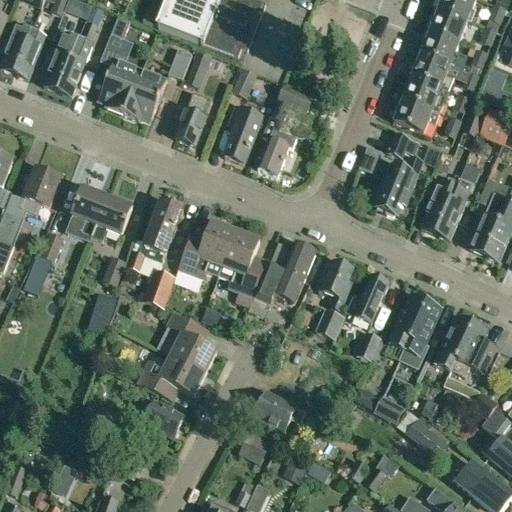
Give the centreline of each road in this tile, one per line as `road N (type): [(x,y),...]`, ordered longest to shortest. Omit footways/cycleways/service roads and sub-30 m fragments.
road 1 (residential): [(316,227),(0,104)]
road 2 (residential): [(316,227),(401,8)]
road 3 (residential): [(511,312),(316,227)]
road 4 (residential): [(168,511),(251,352)]
